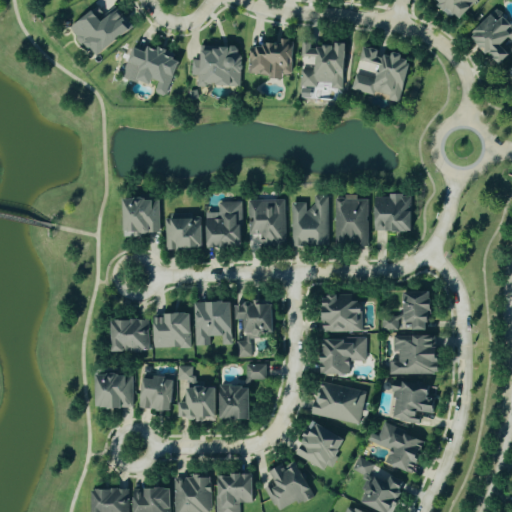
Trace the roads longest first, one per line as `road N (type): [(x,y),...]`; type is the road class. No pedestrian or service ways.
road 1 (residential): [(136,278),(412,267),(442,233),(456,173)]
road 2 (residential): [(136,450),(265,442),(280,425),(296,374),(296,274)]
road 3 (residential): [(241,0),(427,35),(468,79),(465,121)]
road 4 (residential): [(424,511),(449,463),(466,395),(461,292),(429,254)]
road 5 (residential): [(479,127),(459,121),(441,131),(435,150),(444,167),(462,174),(481,166),(488,147),(479,127)]
